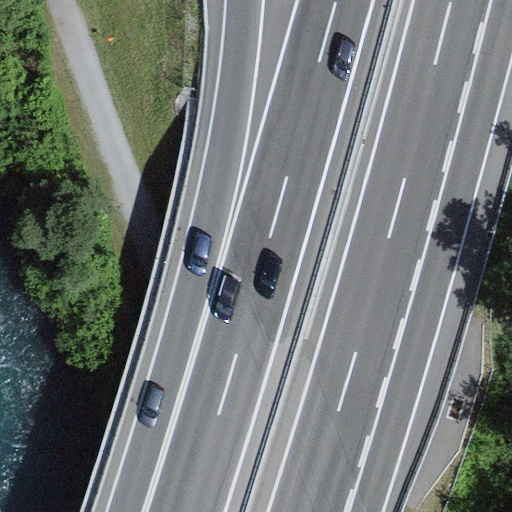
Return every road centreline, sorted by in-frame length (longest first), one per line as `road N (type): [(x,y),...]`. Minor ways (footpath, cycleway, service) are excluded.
road 1 (motorway): [(335,0),(186,511)]
road 2 (motorway): [(305,511),(451,0)]
road 3 (motorway): [(244,0),(174,511)]
